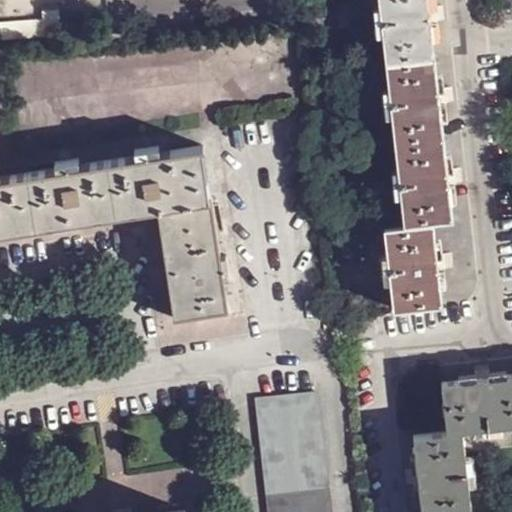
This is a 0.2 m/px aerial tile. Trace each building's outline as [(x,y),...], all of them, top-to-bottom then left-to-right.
[(383,30),(387,55),(433,50),(431,18),(429,6),(428,0),(380,0),(381,1),(383,30)] [(378,32),(383,30),(381,1),(375,2),(378,32)] [(41,3),(41,14),(44,30),(57,29),(55,3),(41,3)] [(429,6),(431,18),(439,20),(437,5),(429,6)] [(44,30),(41,14),(0,19),(0,25),(2,35),(44,30)] [(433,50),(387,55),(390,85),(393,111),(398,166),(401,193),(402,194),(404,222),(392,223),(384,224),(387,250),(390,278),(394,305),(440,301),(431,219),(451,216),(448,183),(447,167),(440,103),(438,87),(433,50)] [(393,111),(390,85),(383,85),(386,112),(393,111)] [(445,86),(438,87),(440,103),(447,100),(445,86)] [(0,229),(157,205),(174,313),(227,306),(225,276),(231,277),(228,251),(220,252),(212,194),(208,194),(200,145),(159,149),(159,144),(137,146),(137,153),(80,162),(80,155),(56,158),(56,164),(2,173),(1,164),(0,163),(0,229)] [(396,192),(401,193),(398,166),(392,165),(396,192)] [(455,166),(447,167),(448,183),(456,181),(455,166)] [(389,196),(392,223),(404,222),(402,194),(389,196)] [(511,371),(490,375),(480,376),(440,380),(447,428),(462,427),(474,425),(508,422),(511,421),(511,371)] [(330,511),(317,389),(258,396),(271,511),(330,511)] [(465,447),(511,442),(511,421),(508,422),(508,426),(474,431),(474,425),(462,427),(465,447)] [(508,426),(508,422),(474,425),(474,431),(508,426)] [(447,428),(412,433),(416,466),(419,481),(421,511),(471,511),(471,508),(468,480),(466,454),(465,447),(462,427),(447,428)] [(471,453),(466,454),(468,480),(475,480),(471,453)] [(419,481),(416,466),(410,468),(412,483),(419,481)]
